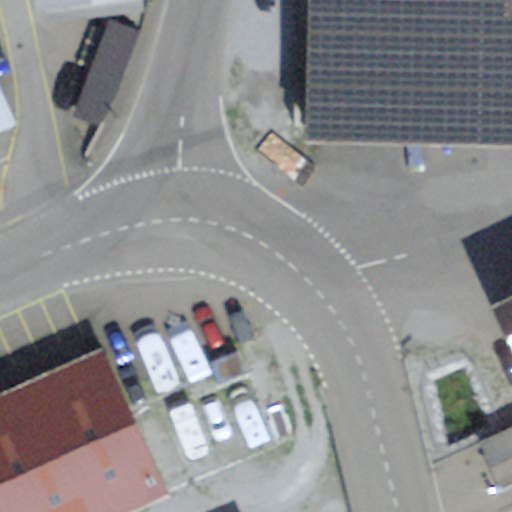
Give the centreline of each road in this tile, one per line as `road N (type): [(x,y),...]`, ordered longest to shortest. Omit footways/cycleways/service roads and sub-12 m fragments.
road 1 (residential): [(396,511),(332,250),(235,247),(185,235),(111,196)]
road 2 (residential): [(194,0),(150,128),(111,196)]
road 3 (residential): [(111,196),(59,242),(0,269)]
